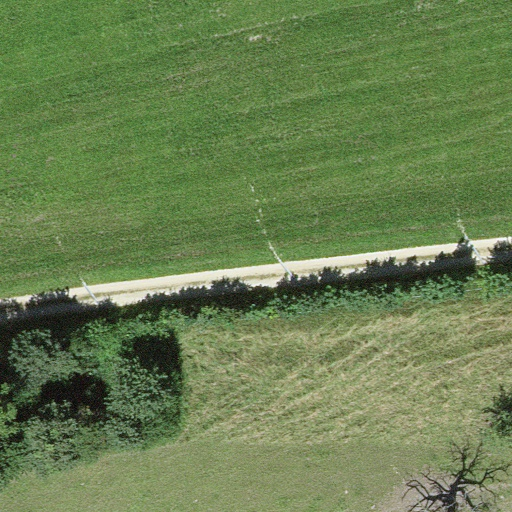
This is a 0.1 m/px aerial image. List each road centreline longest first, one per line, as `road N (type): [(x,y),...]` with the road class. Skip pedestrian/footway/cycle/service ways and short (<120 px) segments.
road 1 (track): [(0,312),(511,262)]
road 2 (track): [(314,0),(0,90)]
